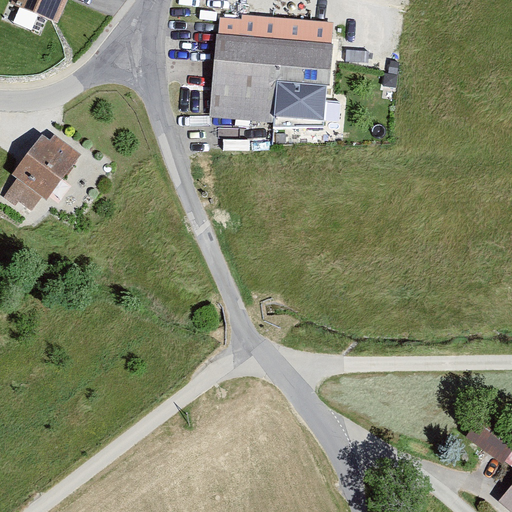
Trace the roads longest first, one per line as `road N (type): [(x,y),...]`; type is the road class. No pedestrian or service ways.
road 1 (unclassified): [(116,54),(149,88),(253,345)]
road 2 (unclassified): [(253,345),(35,511)]
road 3 (tertiary): [(281,364),(511,360)]
road 4 (unclassified): [(470,511),(424,463),(319,409)]
road 5 (unclassified): [(0,95),(63,89),(116,54)]
